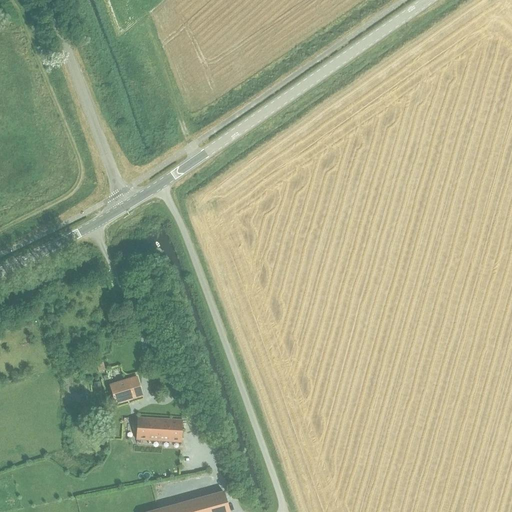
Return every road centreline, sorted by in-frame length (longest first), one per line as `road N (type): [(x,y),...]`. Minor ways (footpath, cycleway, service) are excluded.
road 1 (unclassified): [(285,511),(179,222),(158,185)]
road 2 (tertiary): [(158,185),(428,0)]
road 3 (track): [(9,0),(81,178),(73,195),(0,230)]
road 4 (unclassified): [(124,206),(48,0)]
road 5 (tertiary): [(0,272),(124,206)]
